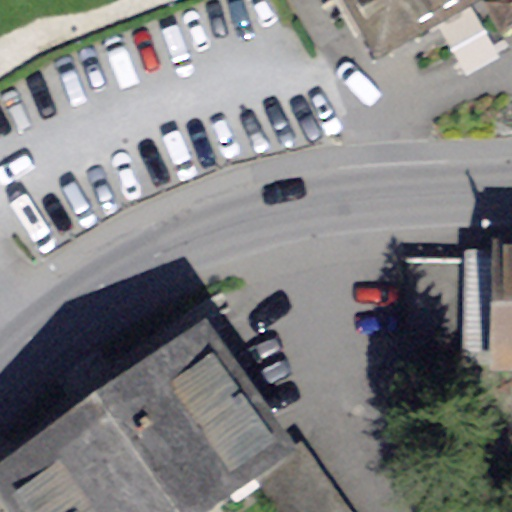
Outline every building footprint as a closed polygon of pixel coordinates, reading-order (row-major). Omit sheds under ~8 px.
[(344,0),(377,58),(479,0),(344,0)] [(511,257),(485,258),(484,387),(511,387),(511,257)] [(207,348),(80,437),(133,511),(227,511),(257,491),(291,467),(207,348)] [(0,506),(4,511),(133,511),(80,437),(0,493),(0,506)] [(291,467),(257,491),(272,511),(354,511),(312,452),(291,467)]
